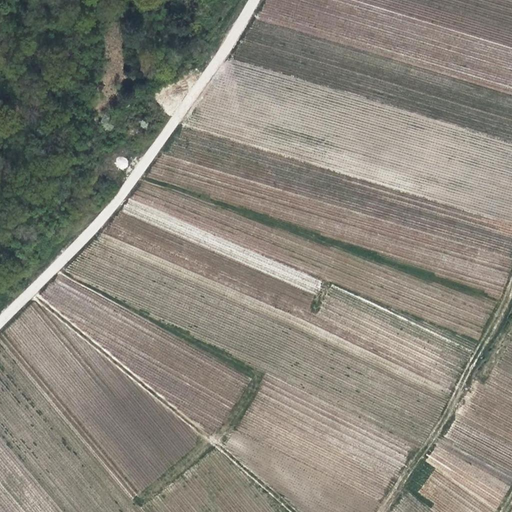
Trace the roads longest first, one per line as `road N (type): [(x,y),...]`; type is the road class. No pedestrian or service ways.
road 1 (unclassified): [(0,317),(83,237),(252,0)]
road 2 (track): [(511,277),(375,511)]
